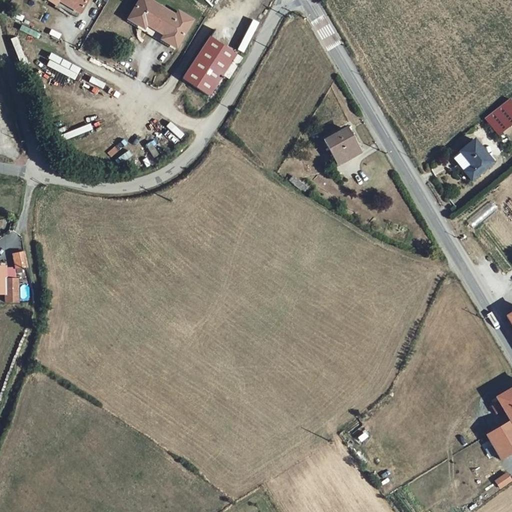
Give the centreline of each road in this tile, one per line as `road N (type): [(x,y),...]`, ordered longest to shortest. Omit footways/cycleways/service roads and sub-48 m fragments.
road 1 (secondary): [(511,345),(304,0)]
road 2 (unclassified): [(44,177),(142,189),(168,172),(208,136),(291,0)]
road 3 (unclassified): [(44,177),(0,40)]
